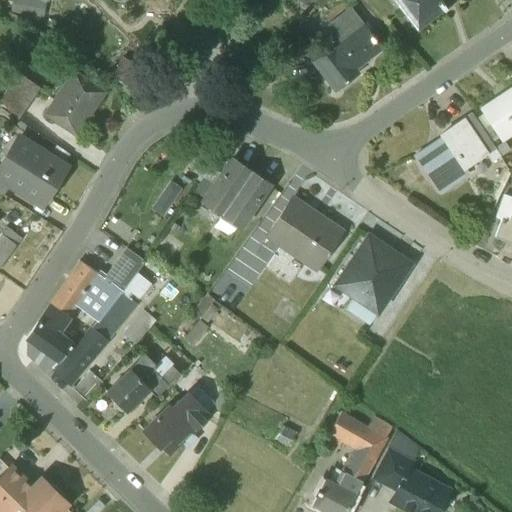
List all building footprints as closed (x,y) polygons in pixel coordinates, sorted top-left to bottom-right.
[(405,0),(401,4),(415,22),(439,3),(441,7),(445,4),(441,0),(405,0)] [(369,31),(355,13),(336,28),(340,34),(311,57),(333,85),(355,68),(351,64),(378,43),(373,36),(374,36),(370,30),(369,31)] [(121,55),(112,72),(120,77),(129,59),(121,55)] [(147,69),(129,59),(120,77),(137,89),(148,68),(147,68),(147,69)] [(72,69),(44,110),(74,130),(102,89),(72,69)] [(39,85),(17,70),(0,95),(0,105),(17,117),(39,85)] [(511,80),(479,103),(499,134),(511,125),(511,80)] [(492,142),(469,109),(461,114),(462,115),(461,116),(482,147),(483,147),(483,148),(492,142)] [(461,114),(437,130),(438,131),(439,131),(442,136),(431,144),(429,141),(414,151),(413,150),(412,151),(421,163),(420,164),(422,167),(423,167),(430,178),(446,167),(445,166),(456,158),(460,163),(483,148),(483,147),(482,147),(461,116),(462,115),(461,114)] [(65,164),(18,134),(0,161),(0,175),(38,200),(51,178),(55,180),(65,164)] [(248,168),(230,155),(201,196),(219,208),(220,209),(248,168)] [(248,168),(220,209),(221,210),(239,222),(267,181),(248,168)] [(511,195),(501,191),(494,213),(499,215),(499,214),(505,217),(511,198),(511,195)] [(339,227),(290,194),(265,231),(314,264),(339,227)] [(511,198),(505,217),(499,214),(499,215),(493,233),(511,239),(511,198)] [(6,225),(0,233),(0,263),(21,236),(6,225)] [(407,260),(366,232),(333,280),(352,293),(374,308),(407,260)] [(99,267),(96,272),(74,303),(97,318),(107,305),(109,304),(119,290),(135,269),(136,269),(143,259),(125,246),(106,270),(99,267)] [(78,259),(50,301),(67,312),(73,302),(96,272),(78,259)] [(149,280),(135,269),(120,289),(126,294),(130,290),(137,295),(149,280)] [(126,294),(120,289),(119,290),(109,304),(107,305),(122,317),(135,302),(126,294)] [(206,291),(188,312),(194,317),(212,296),(206,291)] [(374,308),(352,293),(343,306),(366,321),(374,308)] [(67,312),(50,301),(27,336),(59,358),(76,337),(68,330),(62,336),(54,330),(67,312)] [(97,318),(91,325),(105,337),(122,317),(107,305),(97,318)] [(143,309),(130,328),(125,334),(129,337),(135,341),(154,317),(143,309)] [(84,331),(52,368),(67,382),(105,337),(91,325),(90,326),(89,325),(84,331)] [(143,352),(106,389),(125,409),(147,387),(148,386),(147,386),(159,374),(152,368),(156,364),(143,352)] [(159,374),(147,386),(148,386),(147,387),(155,394),(178,371),(170,363),(159,374)] [(101,380),(88,368),(72,387),(85,398),(101,380)] [(203,405),(185,387),(168,404),(186,421),(203,405)] [(168,404),(144,428),(158,442),(169,432),(174,437),(188,424),(186,421),(168,404)] [(339,410),(327,429),(322,439),(335,446),(340,436),(341,437),(352,417),(339,410)] [(389,425),(371,415),(366,425),(384,435),(389,425)] [(352,417),(341,437),(352,443),(364,423),(352,417)] [(281,424),(276,421),(273,427),(278,430),(281,424)] [(366,425),(364,423),(352,443),(356,445),(372,454),(384,435),(366,425)] [(294,431),(281,424),(278,430),(275,435),(288,442),(294,431)] [(327,478),(323,476),(318,487),(316,486),(314,489),(316,490),(311,501),(332,511),(342,511),(372,454),(356,445),(342,470),(335,483),(327,478)] [(411,459),(385,445),(370,473),(395,487),(406,466),(407,466),(411,459)] [(55,511),(66,501),(41,476),(31,486),(10,465),(0,475),(0,511),(8,511),(18,503),(27,511),(55,511)] [(342,470),(334,465),(327,478),(335,483),(342,470)] [(407,466),(406,466),(395,487),(389,497),(416,511),(433,511),(446,487),(407,466)] [(27,511),(18,503),(8,511),(27,511)]
